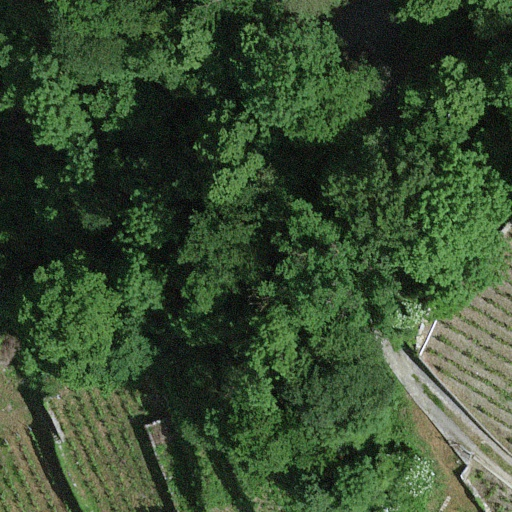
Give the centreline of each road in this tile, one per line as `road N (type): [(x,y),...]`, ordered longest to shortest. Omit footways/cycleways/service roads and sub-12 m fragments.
road 1 (track): [(511,461),(417,366),(394,288),(380,228),(401,73)]
road 2 (unclassified): [(408,0),(414,41),(401,73),(364,60),(294,0)]
